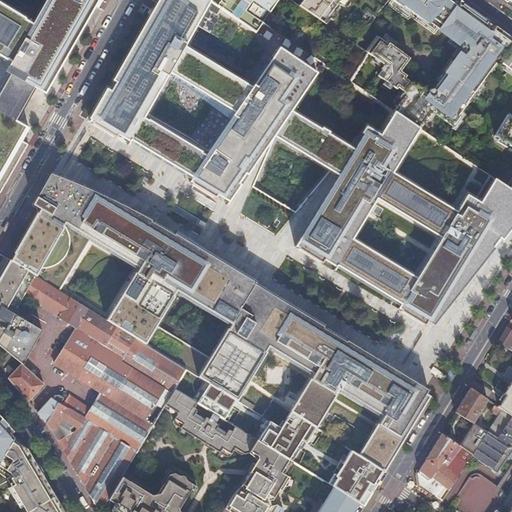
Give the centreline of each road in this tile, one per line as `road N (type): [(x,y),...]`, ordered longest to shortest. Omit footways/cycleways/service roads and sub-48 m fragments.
road 1 (residential): [(0,222),(126,0)]
road 2 (tertiary): [(511,291),(392,489)]
road 3 (residential): [(0,392),(32,426),(83,511)]
